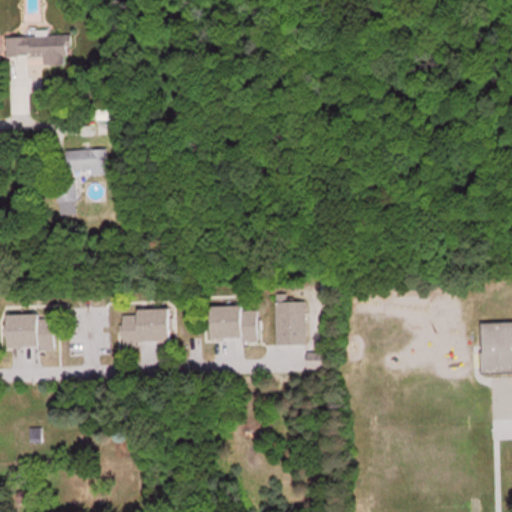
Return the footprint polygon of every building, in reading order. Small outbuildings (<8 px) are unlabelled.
[(46,64),(70,64),(70,34),(8,35),(8,55),(45,55),(46,64)] [(93,168),(93,173),(109,172),(109,147),(68,148),(68,169),(93,168)] [(58,179),(58,198),(77,198),(77,179),(58,179)] [(307,300),(277,300),(277,342),(307,342),(307,300)] [(214,338),(262,338),(262,304),(214,305),(214,338)] [(125,313),(126,342),(174,340),(173,306),(140,307),(141,313),(125,313)] [(10,313),(11,346),(59,345),(58,316),(42,316),(42,312),(10,313)] [(511,511),(511,318),(483,320),(485,349),(482,349),(483,371),(511,369),(511,511)] [(310,366),(328,366),(328,352),(310,352),(310,366)]
